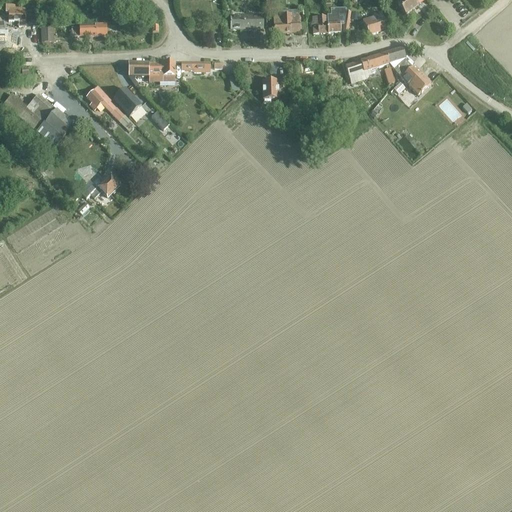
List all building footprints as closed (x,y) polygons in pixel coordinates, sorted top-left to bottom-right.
[(427,0),(426,0),(402,0),(397,4),(406,16),(427,0)] [(14,6),(6,6),(6,9),(6,13),(9,13),(9,23),(20,22),(20,27),(25,27),(25,22),(26,22),(25,9),(14,9),(14,6)] [(331,16),(327,16),(327,18),(328,35),(341,34),(340,26),(344,26),(343,33),(348,34),(351,13),(346,13),(345,10),(338,11),(338,9),(330,10),(331,16)] [(369,37),(389,30),(381,12),(372,16),(373,19),(363,23),(369,37)] [(37,22),(36,13),(26,13),(26,22),(37,22)] [(227,32),(263,32),(263,16),(240,16),(240,18),(231,18),(230,13),(226,13),(227,32)] [(300,17),(283,18),(274,18),(275,36),(307,34),(306,25),(300,25),(300,17)] [(312,18),(313,35),(328,35),(327,18),(312,18)] [(72,38),(96,37),(106,37),(106,26),(95,26),(95,28),(71,29),(72,38)] [(0,44),(8,45),(8,29),(0,29),(0,44)] [(54,43),(53,30),(41,30),(41,44),(54,43)] [(388,60),(391,69),(392,69),(401,80),(418,97),(431,85),(406,59),(406,60),(402,50),(386,55),(387,57),(388,60)] [(387,57),(386,55),(360,63),(345,68),(351,86),(367,80),(368,79),(368,77),(372,76),(370,72),(386,67),(387,70),(391,69),(388,60),(387,57)] [(175,85),(175,78),(175,65),(163,65),(163,66),(149,66),(149,65),(128,65),(129,78),(133,78),(149,79),(149,84),(175,85)] [(210,74),(210,65),(204,65),(181,65),(181,73),(194,73),(194,74),(196,74),(196,75),(201,75),(201,72),(203,72),(203,74),(210,74)] [(235,77),(228,78),(230,85),(237,83),(235,77)] [(133,78),(129,78),(136,89),(139,86),(133,78)] [(287,82),(262,83),(263,102),(279,101),(279,97),(281,97),(281,92),(287,92),(287,82)] [(400,85),(393,91),(398,96),(405,90),(400,85)] [(93,93),(86,100),(92,105),(89,107),(94,112),(96,110),(101,105),(105,109),(113,117),(129,134),(135,129),(129,123),(119,112),(117,109),(116,110),(110,104),(111,103),(98,89),(94,93),(93,93)] [(126,91),(115,102),(130,118),(142,108),(126,91)] [(4,105),(39,136),(54,149),(73,127),(38,96),(27,109),(12,96),(4,105)] [(466,105),(462,109),(467,115),(471,111),(466,105)] [(156,114),(151,119),(157,125),(162,120),(156,113),(156,114)] [(107,200),(120,188),(110,178),(96,191),(91,185),(81,195),(86,201),(90,197),(94,201),(102,194),(107,200)] [(85,205),(77,212),(82,216),(89,209),(85,205)]
